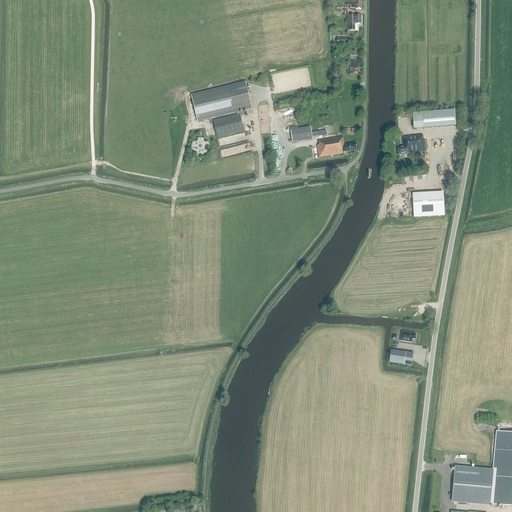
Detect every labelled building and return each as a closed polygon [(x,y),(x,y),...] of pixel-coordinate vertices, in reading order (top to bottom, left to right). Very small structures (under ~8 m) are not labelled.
[(361,9),(360,0),(353,0),(354,1),(347,1),(347,8),(356,8),(355,9),(361,9)] [(361,25),(361,16),(348,16),(348,31),(355,31),(355,28),(361,28),(361,25)] [(347,74),(358,74),(358,68),(358,67),(358,62),(350,62),(350,68),(350,71),(347,71),(347,74)] [(213,121),(217,137),(243,130),(239,112),(252,109),(245,82),(191,95),(197,122),(236,112),(237,115),(213,121)] [(454,110),(412,113),(413,129),(455,126),(454,110)] [(292,142),(312,140),(310,127),(290,130),(292,142)] [(402,137),(403,146),(397,147),(397,150),(396,150),(396,154),(397,154),(398,156),(399,156),(401,156),(401,155),(405,155),(407,155),(407,154),(408,154),(408,153),(426,151),(424,139),(423,139),(422,135),(402,137)] [(211,147),(211,146),(211,144),(211,142),(210,141),(209,139),(207,138),(205,137),(204,137),(202,137),(200,137),(199,137),(197,138),(196,139),(195,141),(194,142),(193,144),(193,146),(193,148),(194,149),(195,151),(196,152),(198,153),(199,154),(201,155),(203,155),(205,154),(206,154),(208,153),(209,152),(210,150),(211,149),(211,147)] [(341,152),(357,150),(356,143),(344,145),(342,137),(318,141),(318,145),(317,145),(319,158),(341,154),(341,152)] [(413,194),(414,218),(445,217),(444,192),(413,194)] [(401,332),(400,341),(411,342),(412,339),(415,339),(416,334),(411,334),(411,333),(401,332)] [(412,353),(390,350),(388,363),(410,366),(412,353)] [(455,467),(452,501),(511,506),(511,494),(511,432),(497,432),(493,471),(455,467)]
